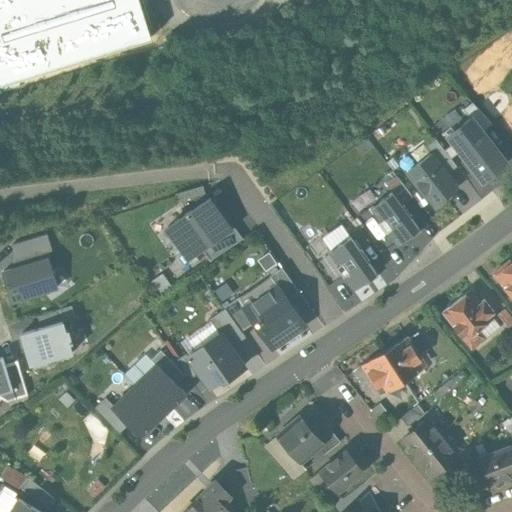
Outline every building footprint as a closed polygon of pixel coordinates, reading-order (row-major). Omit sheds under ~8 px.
[(0,0),(0,88),(151,42),(138,0),(0,0)] [(474,117),(448,135),(454,143),(444,150),(451,160),(461,152),(482,182),(508,163),(474,117)] [(430,153),(408,170),(434,206),(457,189),(430,153)] [(392,193),(371,208),(380,221),(378,223),(386,233),(388,232),(398,245),(412,235),(414,237),(421,232),(410,217),(411,216),(403,205),(402,206),(392,193)] [(209,199),(166,228),(187,258),(200,249),(230,229),(217,210),(209,199)] [(230,229),(200,249),(209,262),(242,239),(220,207),(217,210),(230,229)] [(12,243),(11,269),(48,258),(52,249),(47,234),(12,243)] [(351,237),(328,252),(338,266),(336,267),(343,278),(345,276),(354,290),(369,280),(371,282),(378,277),(368,262),(369,261),(361,249),(360,250),(351,237)] [(11,269),(3,272),(11,301),(57,288),(48,258),(11,269)] [(511,296),(511,263),(511,264),(509,261),(494,273),(511,296)] [(277,286),(287,300),(298,293),(282,268),(269,277),(276,286),(277,286)] [(245,308),(244,308),(254,323),(272,349),(305,326),(287,300),(277,286),(276,286),(245,308)] [(443,313),(471,351),(485,340),(478,331),(493,319),(490,315),(493,313),(484,301),(480,303),(471,291),(443,313)] [(241,332),(254,323),(244,308),(245,308),(238,298),(224,308),(225,309),(241,332)] [(40,328),(62,322),(75,318),(71,307),(37,317),(40,328)] [(245,338),(241,332),(225,309),(209,320),(220,336),(221,335),(230,348),(245,338)] [(40,328),(22,334),(31,366),(71,355),(69,344),(71,344),(67,331),(65,331),(62,322),(40,328)] [(220,336),(188,357),(188,359),(189,361),(190,361),(209,388),(222,379),(224,381),(243,367),(230,348),(221,335),(220,336)] [(407,339),(385,353),(403,381),(425,367),(407,339)] [(157,366),(175,385),(184,377),(161,352),(151,361),(156,366),(157,366)] [(403,381),(385,353),(363,367),(364,368),(372,382),(381,395),(403,381)] [(28,396),(17,361),(5,365),(3,357),(0,357),(0,400),(1,399),(7,402),(28,396)] [(162,417),(185,395),(175,385),(157,366),(156,366),(134,388),(162,417)] [(372,382),(364,368),(354,374),(363,388),(372,382)] [(140,438),(162,417),(134,388),(113,408),(112,409),(129,426),(140,438)] [(119,435),(129,426),(112,409),(113,408),(105,399),(94,410),(119,435)] [(400,419),(407,428),(425,414),(417,405),(400,419)] [(301,415),(277,435),(283,443),(279,446),(283,451),(287,448),(300,463),(318,449),(324,456),(340,443),(331,432),(321,440),(301,415)] [(428,421),(402,441),(417,459),(442,439),(428,421)] [(442,439),(417,459),(431,478),(457,458),(442,439)] [(511,454),(509,448),(478,461),(489,486),(511,476),(511,454)] [(345,452),(319,473),(336,495),(362,474),(345,452)] [(247,469),(225,475),(230,496),(253,491),(247,469)] [(27,479),(20,488),(48,510),(55,501),(27,479)] [(207,491),(186,511),(227,511),(221,506),(229,498),(216,484),(208,492),(207,491)] [(38,511),(18,500),(10,511),(38,511)] [(364,511),(357,503),(347,511),(364,511)]
